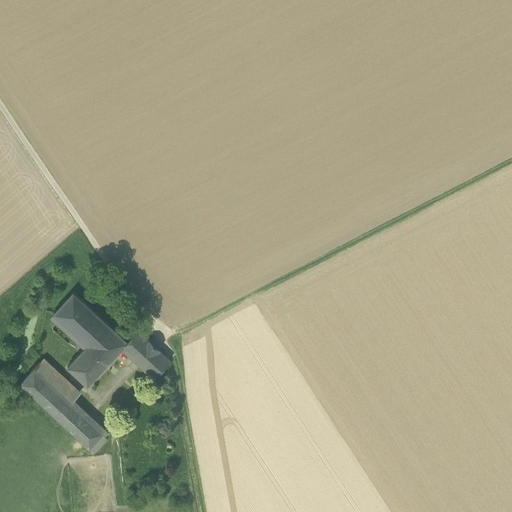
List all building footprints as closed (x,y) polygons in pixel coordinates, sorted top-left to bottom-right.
[(73,292),(54,314),(88,345),(108,324),(73,292)] [(67,366),(88,385),(123,347),(128,342),(127,342),(108,324),(88,345),(67,366)] [(123,347),(136,358),(150,342),(137,330),(137,331),(127,342),(128,342),(123,347)] [(157,348),(150,342),(136,358),(142,364),(157,348)] [(157,349),(157,348),(142,364),(155,376),(170,360),(158,348),(157,349)] [(43,359),(34,368),(70,401),(78,392),(43,359)] [(103,432),(70,401),(34,368),(20,383),(89,447),(95,453),(107,439),(102,434),(103,432)]
